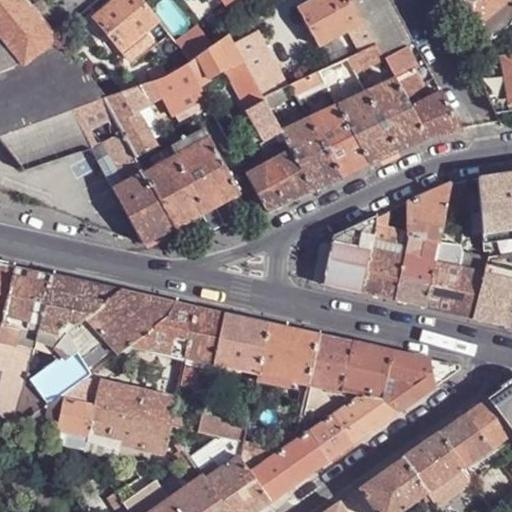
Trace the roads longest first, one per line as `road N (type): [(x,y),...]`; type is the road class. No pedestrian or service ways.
road 1 (residential): [(511,360),(295,511)]
road 2 (tertiary): [(511,351),(278,299)]
road 3 (residential): [(495,154),(438,163),(278,238)]
road 4 (tertiary): [(183,277),(0,236)]
road 5 (residential): [(409,0),(495,154)]
